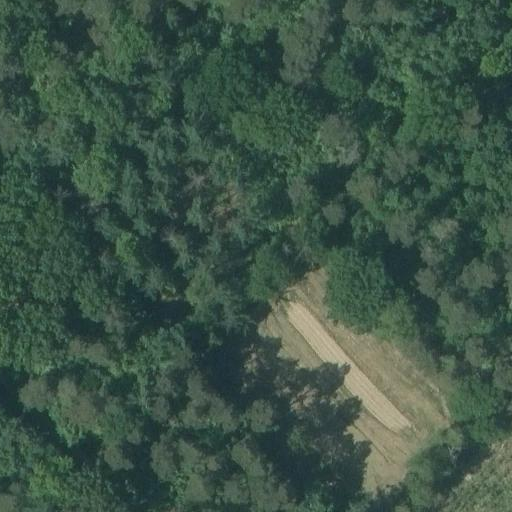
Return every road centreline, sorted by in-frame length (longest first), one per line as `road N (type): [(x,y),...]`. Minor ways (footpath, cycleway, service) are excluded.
road 1 (track): [(0,312),(52,271),(105,281),(224,264),(263,272)]
road 2 (track): [(118,511),(91,472),(0,385)]
